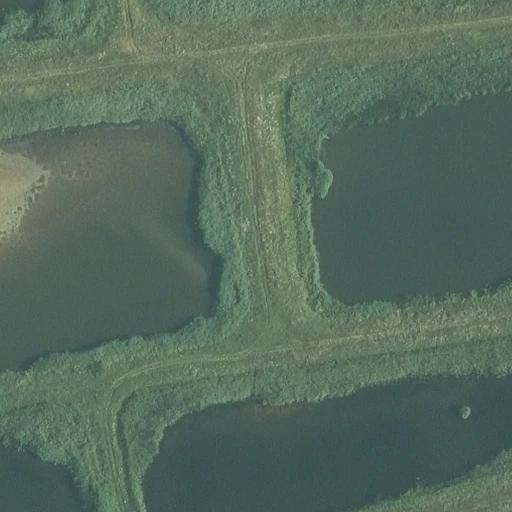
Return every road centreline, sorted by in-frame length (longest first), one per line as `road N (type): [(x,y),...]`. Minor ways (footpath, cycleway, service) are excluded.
road 1 (track): [(0,395),(511,317)]
road 2 (track): [(0,83),(511,19)]
